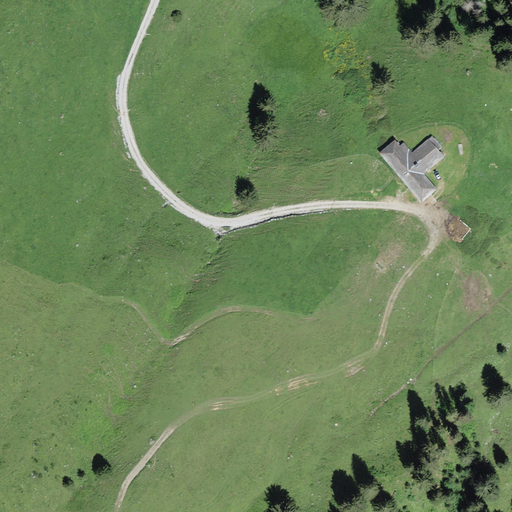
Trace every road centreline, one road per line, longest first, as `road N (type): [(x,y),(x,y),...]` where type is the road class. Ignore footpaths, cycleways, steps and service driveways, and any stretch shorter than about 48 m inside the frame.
road 1 (track): [(158,0),(126,86),(132,145),(161,195),(198,220),(231,226),(334,206),(403,208),(421,218),(432,240)]
road 2 (track): [(113,511),(125,480),(173,426),(360,366),(397,284),(432,240)]
